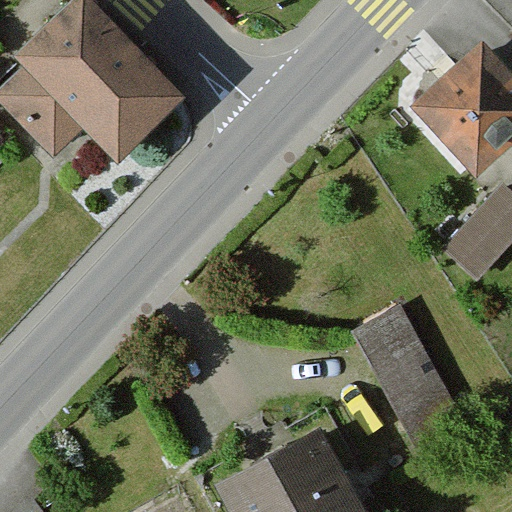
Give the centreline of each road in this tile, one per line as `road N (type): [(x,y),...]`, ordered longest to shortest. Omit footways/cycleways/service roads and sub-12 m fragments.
road 1 (tertiary): [(280,129),(0,424)]
road 2 (residential): [(145,0),(280,129)]
road 3 (tertiary): [(396,0),(280,129)]
